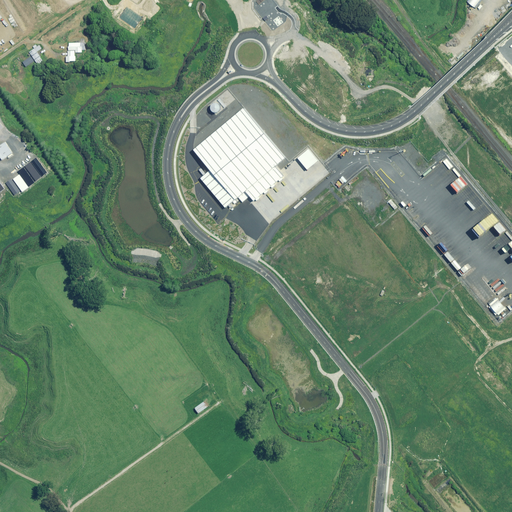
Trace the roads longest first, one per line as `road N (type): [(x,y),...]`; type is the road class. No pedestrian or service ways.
road 1 (unclassified): [(177,123),(168,167),(185,217),(270,272),(372,401),(384,452),(378,511)]
road 2 (tertiary): [(277,82),(323,122),(374,130),(404,119),(489,41)]
